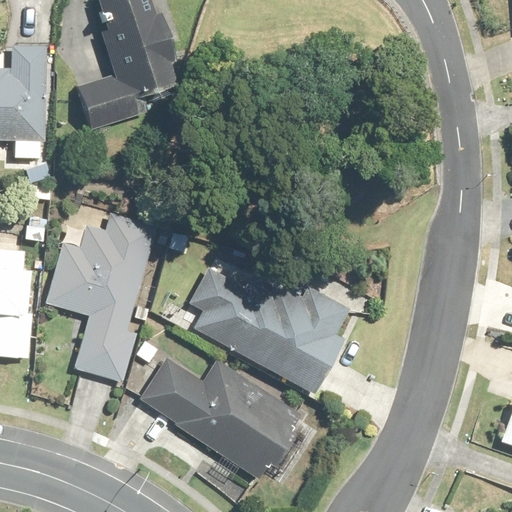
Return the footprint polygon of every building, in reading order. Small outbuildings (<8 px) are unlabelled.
[(93,130),(186,96),(172,58),(178,56),(163,14),(157,17),(150,0),(113,0),(95,7),(103,27),(109,25),(126,71),(78,89),(93,130)] [(0,141),(16,142),(16,158),(40,159),(40,143),(45,143),(47,48),(13,48),(12,74),(0,74),(0,141)] [(126,333),(157,230),(109,216),(102,238),(70,228),(47,305),(91,318),(75,370),(122,384),(136,336),(126,333)] [(31,273),(26,273),(26,265),(30,265),(31,256),(27,256),(27,252),(0,250),(0,357),(30,359),(32,316),(29,316),(31,273)] [(304,299),(288,290),(281,302),(212,264),(181,321),(318,395),(346,342),(335,336),(349,311),(309,290),(304,299)] [(279,467),(297,439),(290,434),(301,416),(216,360),(202,381),(167,359),(140,400),(260,479),(271,462),(279,467)] [(511,415),(503,441),(511,444),(511,415)]
